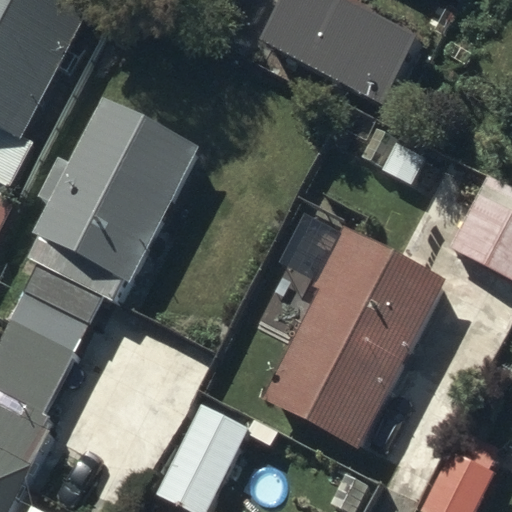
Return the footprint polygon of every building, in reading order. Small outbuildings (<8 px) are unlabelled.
[(91,21),(50,0),(0,0),(0,133),(25,146),(91,21)] [(357,2),(351,0),(295,0),(269,50),(393,116),(429,49),(353,9),(357,2)] [(208,157),(112,107),(79,170),(67,164),(46,205),(63,213),(47,244),(139,291),(208,157)] [(434,163),(384,134),(368,161),(419,190),(434,163)] [(511,192),(493,183),(455,254),(511,283),(511,192)] [(0,248),(18,214),(0,204),(0,248)] [(273,407),(367,458),(459,289),(354,232),(320,295),(330,301),(273,407)] [(105,311),(43,280),(0,366),(0,394),(50,419),(105,311)] [(0,511),(21,511),(57,438),(0,411),(0,511)] [(220,511),(257,439),(208,414),(164,502),(183,511),(220,511)] [(459,459),(431,511),(485,511),(500,483),(494,480),(506,458),(476,442),(465,462),(459,459)] [(364,511),(373,494),(351,483),(337,511),(339,511),(364,511)]
